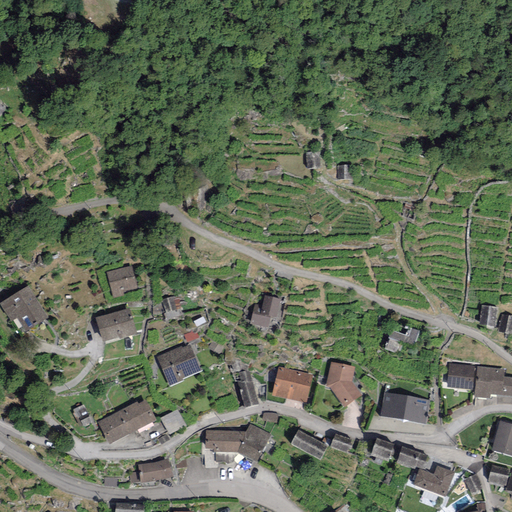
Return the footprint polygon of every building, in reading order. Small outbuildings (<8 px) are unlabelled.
[(320,152),(306,153),(306,169),(321,168),(320,152)] [(353,165),(337,165),(338,180),(354,180),(353,165)] [(131,269),(108,275),(112,294),(135,288),(131,269)] [(43,318),(26,290),(4,303),(12,318),(16,315),(24,329),(43,318)] [(173,297),(162,300),(166,313),(163,314),(166,322),(184,316),(182,309),(177,310),(173,297)] [(279,302),(264,299),(261,318),(255,317),(253,327),(268,330),(270,319),(276,320),(279,302)] [(481,306),(479,325),(496,327),(498,308),(481,306)] [(128,313),(97,321),(103,343),(134,334),(128,313)] [(511,316),(500,316),(498,332),(511,333),(511,316)] [(420,332),(410,328),(408,336),(391,331),(388,337),(415,346),(420,332)] [(189,349),(158,361),(168,386),(199,374),(189,349)] [(355,367),(331,362),(325,386),(330,387),(344,408),(362,397),(351,382),(355,367)] [(477,367),(448,364),(446,387),(474,390),(477,367)] [(504,369),(477,367),(474,390),(474,398),(490,399),(490,394),(511,396),(511,378),(503,377),(504,369)] [(279,371),(272,397),(304,404),(310,378),(279,371)] [(239,388),(244,408),(255,405),(248,374),(240,376),(242,387),(239,388)] [(429,400),(384,392),(380,417),(425,424),(429,400)] [(99,425),(109,445),(154,423),(145,405),(137,409),(136,406),(99,425)] [(511,424),(500,421),(492,451),(511,455),(511,424)] [(206,453),(236,454),(256,464),(270,438),(249,427),(246,435),(207,434),(206,453)] [(298,430),(290,444),(319,460),(327,446),(298,430)] [(335,434),(330,447),(346,453),(352,440),(335,434)] [(377,438),(370,455),(388,462),(394,445),(377,438)] [(427,455),(402,446),(396,463),(415,470),(416,467),(422,469),(427,455)] [(138,470),(141,486),(172,480),(169,464),(138,470)] [(510,470),(492,465),(487,482),(505,486),(510,470)] [(454,473),(437,466),(433,475),(419,470),(413,485),(445,497),(454,473)] [(477,474),(465,479),(471,493),(483,488),(477,474)] [(437,511),(440,506),(403,492),(397,509),(405,511),(437,511)] [(116,503),(114,511),(142,511),(143,504),(116,503)]
